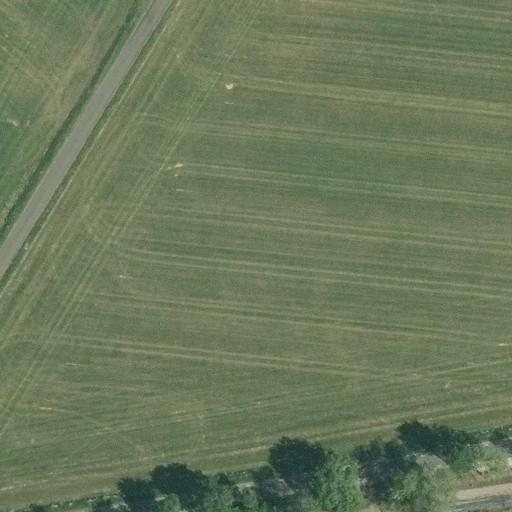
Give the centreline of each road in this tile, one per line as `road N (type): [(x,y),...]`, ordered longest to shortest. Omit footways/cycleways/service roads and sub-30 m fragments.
road 1 (unclassified): [(141,511),(511,447)]
road 2 (unclassified): [(0,266),(165,0)]
